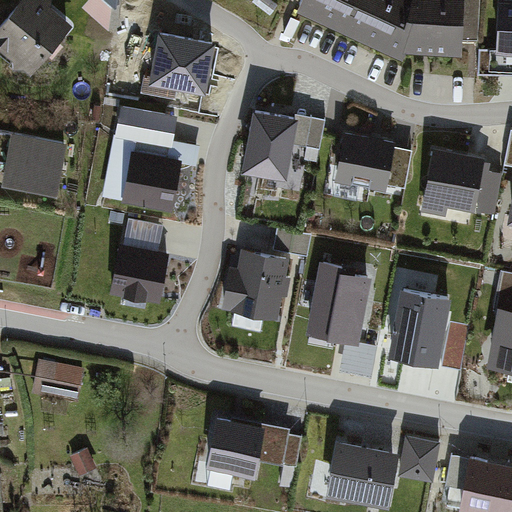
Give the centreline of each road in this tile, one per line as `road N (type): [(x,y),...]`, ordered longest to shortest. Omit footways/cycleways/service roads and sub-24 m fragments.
road 1 (residential): [(179,348),(215,368),(511,429)]
road 2 (residential): [(179,348),(205,275),(230,119),(262,62)]
road 3 (residential): [(262,62),(327,70),(433,114),(511,112)]
road 4 (residential): [(0,313),(179,348)]
